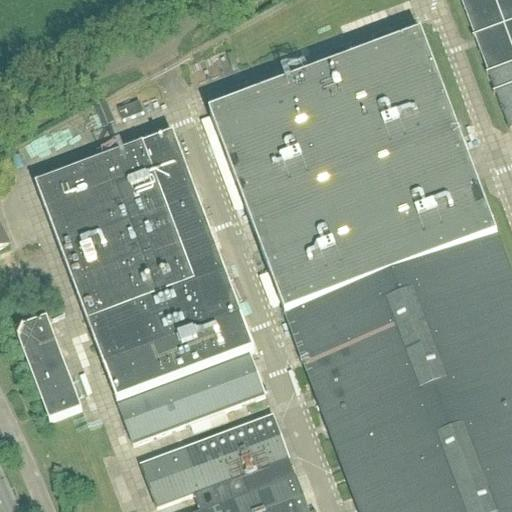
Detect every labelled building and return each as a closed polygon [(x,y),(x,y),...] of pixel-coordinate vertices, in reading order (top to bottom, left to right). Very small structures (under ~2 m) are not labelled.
[(511,0),(459,0),(510,135),(511,134),(511,0)] [(358,511),(511,511),(511,278),(423,39),(211,118),(358,511)] [(123,125),(144,117),(140,108),(119,116),(123,125)] [(173,140),(144,151),(144,150),(141,151),(141,153),(40,190),(40,189),(36,190),(118,407),(254,356),(173,140)] [(0,232),(0,253),(9,249),(0,232)] [(48,323),(16,335),(51,427),(83,414),(48,323)] [(266,401),(250,359),(119,409),(134,450),(266,401)] [(307,511),(274,422),(142,472),(157,511),(160,511),(194,499),(199,511),(307,511)]
